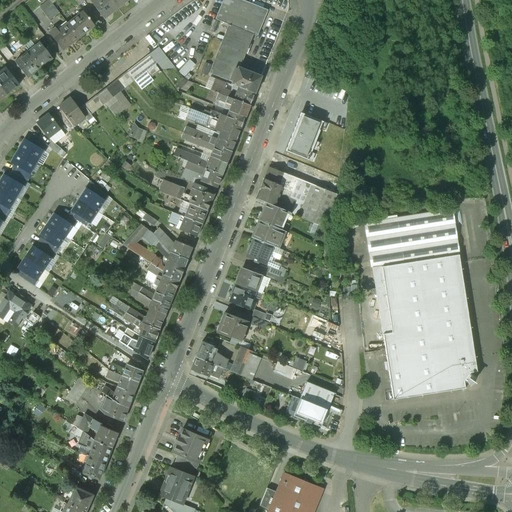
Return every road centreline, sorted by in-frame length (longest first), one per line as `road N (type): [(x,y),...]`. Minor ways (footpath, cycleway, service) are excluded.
road 1 (residential): [(163,374),(302,31),(306,0)]
road 2 (primary): [(511,246),(462,0)]
road 3 (residential): [(178,0),(0,143)]
road 4 (unclassified): [(163,374),(203,401),(343,456)]
road 5 (unclassified): [(343,456),(352,362),(345,295)]
road 6 (residential): [(108,511),(163,374)]
